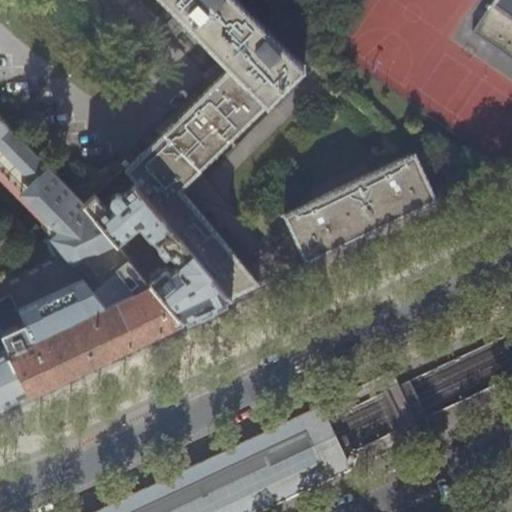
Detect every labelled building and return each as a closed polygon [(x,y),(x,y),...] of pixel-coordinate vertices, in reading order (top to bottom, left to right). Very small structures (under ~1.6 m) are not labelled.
[(126,173),(136,185),(231,297),(244,291),(260,284),(181,190),(305,69),(239,0),(165,0),(232,68),(126,173)] [(511,0),(495,0),(472,33),(511,60),(511,0)] [(0,147),(17,134),(0,116),(0,147)] [(0,330),(30,392),(57,379),(164,329),(185,319),(160,290),(151,279),(141,267),(136,262),(127,251),(120,242),(106,226),(86,204),(70,186),(69,187),(17,134),(0,147),(0,173),(58,232),(0,277),(0,330)] [(286,214),(308,261),(438,200),(415,154),(286,214)] [(97,196),(86,204),(106,226),(120,242),(140,226),(165,256),(168,257),(171,254),(177,259),(180,266),(177,268),(173,271),(170,267),(169,268),(167,267),(151,279),(160,290),(185,319),(201,311),(231,297),(136,185),(122,196),(120,193),(117,194),(116,193),(112,197),(113,198),(112,201),(114,204),(107,208),(97,196)] [(127,251),(136,262),(141,267),(145,263),(133,247),(127,251)] [(0,405),(30,392),(0,330),(0,405)] [(261,511),(284,501),(284,502),(290,500),(290,499),(347,471),(348,472),(353,470),(358,455),(356,451),(351,439),(345,426),(339,413),(337,409),(322,404),(317,406),(317,407),(259,435),(259,434),(253,437),(253,438),(196,465),(195,464),(189,467),(190,468),(133,494),(126,497),(127,497),(95,511),(261,511)]
